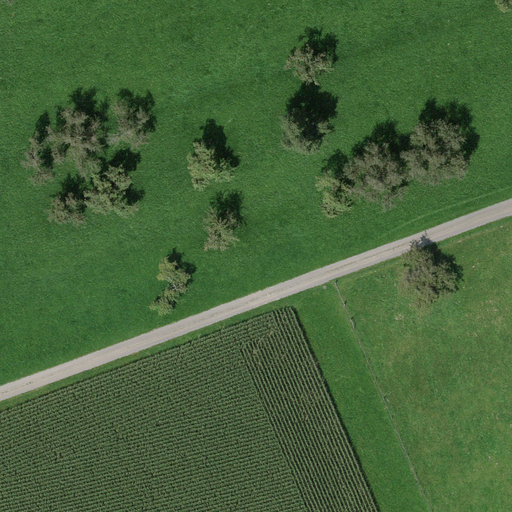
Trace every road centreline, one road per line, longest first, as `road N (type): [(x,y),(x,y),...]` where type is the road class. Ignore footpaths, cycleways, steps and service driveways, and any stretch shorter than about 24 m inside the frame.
road 1 (track): [(511,210),(0,396)]
road 2 (track): [(133,511),(123,399),(131,373),(159,338)]
